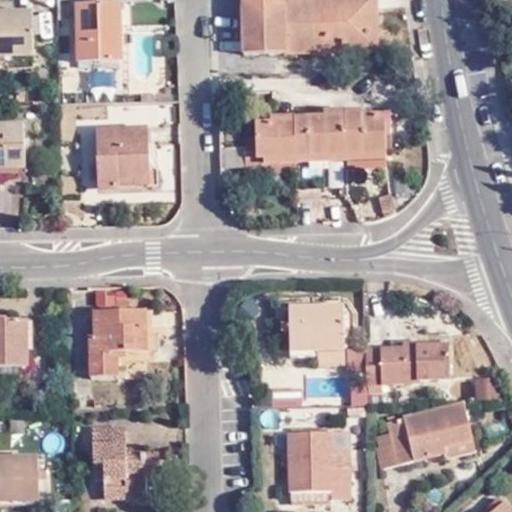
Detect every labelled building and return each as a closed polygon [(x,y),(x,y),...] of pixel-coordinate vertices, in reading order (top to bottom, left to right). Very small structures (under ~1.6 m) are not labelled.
[(380,0),(375,0),(249,3),(250,46),(381,43),(380,0)] [(83,3),(85,66),(126,65),(124,3),(83,3)] [(0,66),(36,66),(35,54),(36,54),(36,11),(0,12),(0,66)] [(340,115),(334,114),(335,158),(399,155),(398,130),(403,130),(403,118),(375,118),(374,113),(357,114),(355,120),(339,119),(340,115)] [(296,159),(335,158),(334,114),(317,115),(316,121),(304,122),(303,125),(286,125),(285,121),(268,121),(267,136),(256,136),(258,175),(277,175),(297,174),(296,159)] [(0,129),(0,168),(30,168),(29,128),(0,129)] [(105,191),(125,190),(125,183),(153,182),(152,132),(104,133),(105,191)] [(66,144),(67,173),(84,172),(84,151),(83,147),(80,144),(66,144)] [(342,308),(288,310),(289,353),(343,349),(342,308)] [(91,341),(93,382),(119,381),(118,358),(147,357),(145,315),(95,317),(96,341),(91,341)] [(29,322),(0,322),(0,387),(24,389),(24,368),(29,369),(29,322)] [(366,348),(368,385),(368,393),(382,391),(382,384),(421,382),(423,378),(451,377),(449,343),(421,345),(420,340),(403,341),(403,346),(366,348)] [(475,379),(477,400),(497,398),(496,377),(475,379)] [(304,403),(303,385),(270,388),(271,406),(304,403)] [(447,449),(475,439),(463,402),(396,424),(395,420),(389,422),(393,437),(380,441),(383,450),(379,452),(387,474),(449,454),(447,449)] [(347,431),(332,432),(334,468),(349,467),(347,431)] [(290,435),(293,493),(334,491),(334,499),(349,498),(349,467),(334,468),(332,432),(290,435)] [(0,500),(44,499),(42,459),(1,460),(0,433),(0,500)] [(127,493),(127,504),(147,503),(147,480),(160,479),(159,460),(139,461),(128,462),(128,452),(127,434),(95,435),(96,470),(97,487),(104,487),(105,494),(127,493)] [(479,450),(475,439),(447,449),(449,454),(450,459),(479,450)] [(139,452),(128,452),(128,462),(139,461),(139,452)] [(334,491),(293,493),(293,508),(334,506),(334,499),(334,491)] [(106,504),(127,504),(127,493),(105,494),(106,504)] [(511,511),(511,506),(508,502),(496,511),(511,511)]
